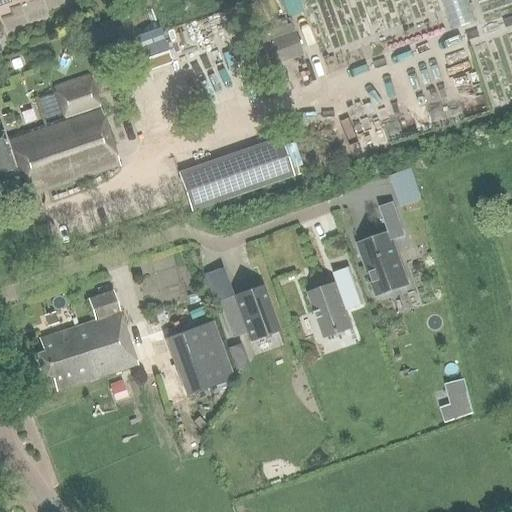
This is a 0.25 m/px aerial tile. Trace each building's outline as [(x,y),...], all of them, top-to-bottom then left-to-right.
[(302,12),(298,0),(280,0),(287,17),(302,12)] [(98,51),(132,39),(129,30),(123,16),(89,29),(95,43),(98,51)] [(292,24),(258,36),(269,67),(302,56),(292,24)] [(167,52),(159,33),(138,42),(145,61),(167,52)] [(17,136),(29,171),(15,176),(23,200),(119,167),(98,108),(100,107),(91,81),(54,93),(64,120),(17,136)] [(371,84),(348,90),(361,146),(385,141),(371,84)] [(11,114),(2,117),(5,126),(14,123),(11,114)] [(17,136),(4,141),(2,134),(0,134),(0,180),(15,176),(29,171),(17,136)] [(187,208),(292,179),(280,138),(176,167),(187,208)] [(399,205),(422,198),(412,166),(389,174),(399,205)] [(392,203),(379,208),(387,233),(358,243),(377,297),(407,287),(399,266),(392,268),(389,258),(396,255),(391,242),(404,237),(392,203)] [(353,329),(346,311),(362,306),(349,268),(333,274),(336,283),(306,294),(313,313),(322,309),(326,319),(319,322),(325,339),(353,329)] [(214,294),(227,332),(241,327),(244,336),(273,326),(257,279),(214,294)] [(39,341),(44,358),(37,360),(43,377),(50,375),(56,393),(137,366),(112,293),(87,301),(94,322),(39,341)] [(54,313),(43,317),(47,327),(58,324),(54,313)] [(235,382),(214,323),(166,340),(187,398),(235,382)] [(243,343),(229,346),(233,368),(247,366),(243,343)] [(472,413),(463,380),(445,385),(451,406),(440,409),(445,423),(472,413)]
